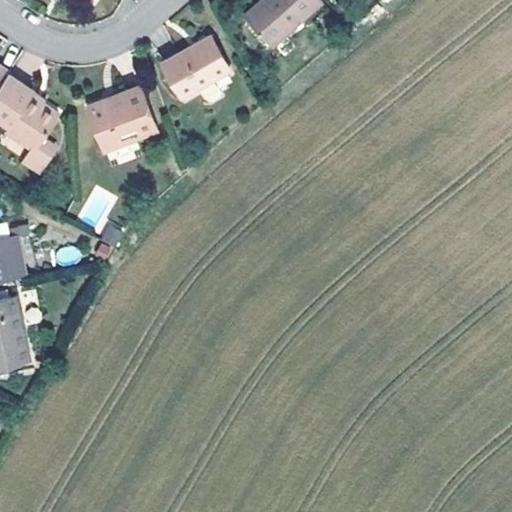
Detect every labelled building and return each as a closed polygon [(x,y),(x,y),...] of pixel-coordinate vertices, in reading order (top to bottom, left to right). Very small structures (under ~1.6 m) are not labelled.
[(270,0),(258,0),(243,14),(248,20),(267,3),(270,0)] [(270,0),(267,3),(248,20),(271,45),(321,0),(270,0)] [(230,68),(210,34),(192,44),(162,61),(181,96),(230,68)] [(0,83),(8,72),(10,69),(0,63),(0,83)] [(35,146),(32,150),(47,161),(56,144),(43,135),(59,111),(42,99),(41,101),(36,98),(30,94),(34,89),(8,72),(0,83),(0,117),(9,124),(7,128),(35,146)] [(156,127),(139,85),(112,96),(89,106),(106,148),(156,127)] [(41,101),(42,99),(44,96),(34,89),(30,94),(36,98),(41,101)] [(41,171),(47,161),(32,150),(25,161),(41,171)] [(79,220),(100,228),(113,193),(92,185),(79,220)] [(15,224),(17,235),(25,233),(24,223),(15,224)] [(112,225),(103,240),(117,248),(126,232),(112,225)] [(0,281),(26,276),(17,235),(11,236),(0,237),(0,281)] [(77,246),(56,248),(57,264),(79,262),(77,246)] [(0,295),(0,366),(31,361),(17,292),(0,295)]
